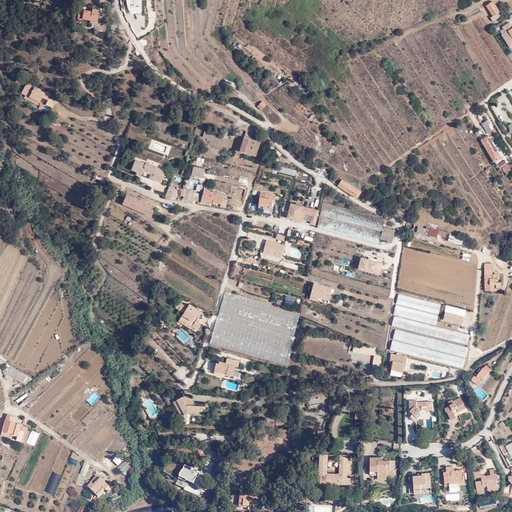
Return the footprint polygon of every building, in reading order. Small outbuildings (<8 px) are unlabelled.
[(126,0),(127,7),(131,15),(135,14),(142,13),(141,7),(136,7),(136,0),(126,0)] [(493,1),(486,5),(493,16),(491,17),(493,21),(502,15),(493,1)] [(91,20),(98,22),(100,10),(93,9),(93,12),(80,9),(77,20),(82,21),(83,19),(91,20)] [(511,24),(510,21),(502,27),(503,29),(500,31),(502,34),(501,35),(510,49),(511,47),(511,24)] [(237,80),(225,77),(223,83),(235,87),(237,80)] [(235,99),(239,92),(223,83),(219,91),(235,99)] [(22,92),(30,96),(40,101),(44,93),(34,88),(34,89),(26,85),(22,92)] [(266,105),(262,101),(257,106),(261,110),(266,105)] [(492,130),(486,121),(481,124),(487,133),(492,130)] [(149,148),(168,155),(173,143),(149,134),(147,139),(152,141),(149,148)] [(482,142),(487,151),(495,147),(488,135),(481,140),(480,141),(481,143),(482,142)] [(260,142),(255,140),(254,142),(252,141),(252,140),(244,137),(243,141),(245,142),(244,144),(242,143),(241,148),(257,153),(260,142)] [(495,147),(487,151),(494,161),(501,157),(498,152),(495,147)] [(196,156),(194,163),(202,166),(204,159),(196,156)] [(155,166),(166,171),(166,170),(155,165),(146,162),(146,163),(136,159),(132,169),(138,172),(137,173),(138,174),(139,175),(141,175),(142,175),(143,170),(145,171),(151,173),(149,178),(150,178),(155,166)] [(503,167),(507,164),(504,160),(498,164),(501,169),(503,167)] [(491,163),(485,168),(504,198),(511,209),(511,185),(508,179),(501,169),(500,169),(497,165),(495,166),(492,163),(491,163)] [(511,173),(507,164),(503,167),(509,176),(511,173)] [(191,174),(203,176),(205,167),(193,165),(191,174)] [(165,173),(166,171),(155,166),(150,178),(162,182),(164,176),(165,173)] [(281,172),(295,176),(296,171),(283,167),(281,172)] [(355,197),(359,191),(342,179),(338,186),(355,197)] [(175,188),(170,186),(166,194),(171,196),(176,198),(177,195),(176,195),(173,193),(174,189),(175,188)] [(192,201),(194,191),(184,190),(183,199),(192,201)] [(216,196),(217,192),(215,191),(214,193),(204,190),(201,202),(209,204),(210,203),(210,201),(213,202),(212,204),(220,206),(222,198),(216,196)] [(271,199),(275,199),(275,194),(261,192),(259,208),(264,209),(270,210),(271,204),(271,199)] [(155,207),(126,195),(123,204),(151,216),(155,207)] [(282,211),(287,217),(315,225),(319,211),(284,202),(282,211)] [(318,228),(378,243),(385,219),(323,203),(318,228)] [(387,210),(379,203),(377,206),(385,213),(387,210)] [(395,230),(384,227),(380,239),(392,242),(395,230)] [(437,237),(437,234),(438,230),(426,227),(426,229),(418,227),(417,232),(437,237)] [(461,244),(462,240),(462,238),(455,236),(449,234),(447,240),(461,244)] [(283,245),(266,240),(263,252),(280,257),(283,245)] [(378,262),(361,258),(358,269),(375,274),(378,262)] [(485,290),(490,290),(490,288),(497,288),(497,287),(501,287),(501,282),(496,282),(496,278),(499,279),(499,274),(494,274),(493,274),(492,263),(484,264),(484,279),(485,279),(485,290)] [(332,287),(314,282),(311,295),(329,299),(332,287)] [(218,315),(294,337),(300,313),(225,291),(218,315)] [(392,326),(468,342),(470,333),(436,326),(441,303),(397,293),(396,297),(398,298),(397,304),(394,315),(392,326)] [(176,307),(182,311),(184,312),(179,321),(192,329),(193,327),(198,330),(202,324),(199,322),(198,321),(199,318),(198,318),(199,316),(203,310),(191,302),(187,307),(185,306),(179,302),(176,307)] [(445,304),(442,320),(463,323),(465,308),(445,304)] [(210,342),(287,364),(294,338),(217,317),(210,342)] [(375,354),(375,350),(376,348),(369,347),(354,344),(353,350),(375,354)] [(406,356),(391,353),(389,359),(392,360),(391,368),(396,369),(395,370),(401,371),(402,367),(404,368),(406,356)] [(382,355),(375,354),(373,370),(379,371),(382,355)] [(214,371),(220,372),(220,370),(227,372),(227,374),(231,375),(233,370),(234,370),(235,366),(238,366),(239,361),(227,358),(226,363),(219,361),(219,363),(217,363),(214,371)] [(487,372),(488,372),(490,370),(485,366),(484,367),(483,367),(477,375),(475,374),(473,376),(470,374),(466,379),(468,383),(471,379),(478,385),(481,381),(479,380),(481,378),(487,372)] [(23,382),(26,375),(12,367),(8,375),(23,382)] [(49,374),(52,377),(60,371),(57,368),(49,374)] [(427,374),(432,375),(441,377),(442,370),(428,368),(427,374)] [(32,378),(26,375),(23,382),(26,383),(32,378)] [(481,396),(484,392),(478,387),(474,391),(481,396)] [(28,396),(26,393),(16,401),(17,403),(28,396)] [(326,404),(327,406),(330,412),(332,412),(339,403),(335,395),(310,399),(312,404),(314,405),(326,404)] [(185,402),(182,397),(173,401),(181,416),(181,423),(186,424),(187,412),(205,414),(206,406),(195,405),(192,405),(192,404),(192,403),(185,402)] [(454,414),(463,409),(461,404),(463,403),(460,398),(453,401),(454,403),(450,405),(450,406),(446,408),(451,420),(456,417),(454,414)] [(432,412),(432,406),(427,407),(427,402),(422,403),(422,404),(416,405),(416,403),(416,401),(409,401),(409,410),(412,412),(410,414),(412,415),(410,417),(414,421),(417,418),(432,412)] [(360,419),(361,412),(363,412),(364,408),(356,407),(355,419),(360,419)] [(30,428),(30,426),(13,421),(14,416),(7,414),(2,430),(18,435),(18,437),(17,440),(26,442),(30,428)] [(261,426),(276,425),(275,420),(277,420),(276,416),(263,418),(261,426)] [(275,420),(276,425),(281,424),(281,425),(287,424),(286,416),(282,416),(282,419),(277,420),(275,420)] [(39,432),(30,428),(26,442),(34,445),(39,432)] [(73,451),(66,467),(73,470),(80,454),(73,451)] [(324,474),(325,455),(320,454),(319,477),(320,477),(320,483),(350,484),(351,478),(346,478),(347,456),(342,455),(341,474),(339,474),(326,474),(324,474)] [(122,461),(117,457),(113,461),(118,465),(122,461)] [(382,462),(382,461),(382,458),(370,458),(370,465),(370,474),(377,474),(377,476),(386,476),(386,473),(393,473),(394,467),(390,467),(390,461),(384,461),(384,462),(382,462)] [(86,474),(90,463),(84,461),(80,472),(86,474)] [(130,467),(127,463),(121,468),(125,471),(130,467)] [(449,484),(450,487),(457,487),(457,480),(463,480),(463,474),(462,474),(461,470),(456,470),(456,472),(454,473),(454,470),(453,467),(446,468),(446,472),(444,472),(444,484),(449,484)] [(488,489),(496,488),(497,473),(496,469),(490,470),(490,474),(485,475),(481,476),(481,477),(482,480),(475,481),(477,489),(483,488),(483,487),(483,485),(487,484),(487,486),(488,489)] [(190,475),(182,472),(180,478),(201,487),(204,481),(199,479),(200,475),(196,473),(196,474),(192,472),(190,475)] [(430,474),(421,474),(421,476),(417,476),(413,477),(414,493),(431,491),(430,474)] [(88,486),(96,494),(103,487),(105,490),(106,490),(109,487),(97,475),(89,483),(90,484),(88,486)] [(112,488),(114,494),(121,491),(119,485),(112,488)] [(503,489),(503,497),(508,497),(509,496),(511,495),(511,485),(511,486),(509,488),(503,489)] [(103,487),(96,494),(98,496),(105,490),(103,487)] [(241,495),(239,508),(249,509),(248,511),(254,511),(255,503),(256,504),(257,498),(249,497),(249,499),(247,498),(247,497),(247,496),(241,495)]
